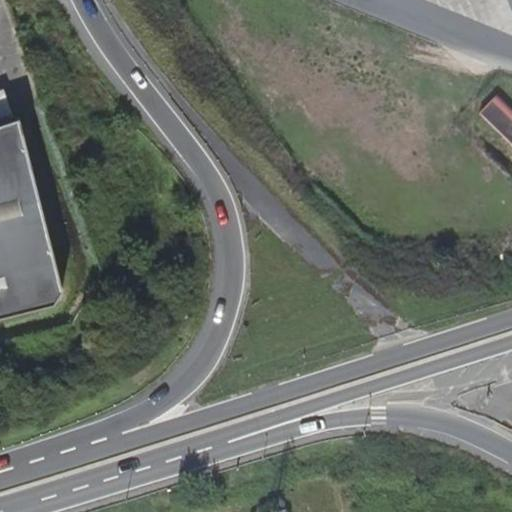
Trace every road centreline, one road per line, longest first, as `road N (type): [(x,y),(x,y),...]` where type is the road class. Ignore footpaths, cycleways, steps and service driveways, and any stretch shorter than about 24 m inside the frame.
road 1 (secondary): [(80,0),(224,216),(233,285),(215,346),(177,394),(91,442)]
road 2 (secondary): [(511,317),(205,418),(91,442)]
road 3 (secondary): [(212,446),(330,397),(511,339)]
road 4 (motorway): [(212,446),(381,416),(459,429),(511,453)]
road 5 (secondary): [(0,510),(212,446)]
